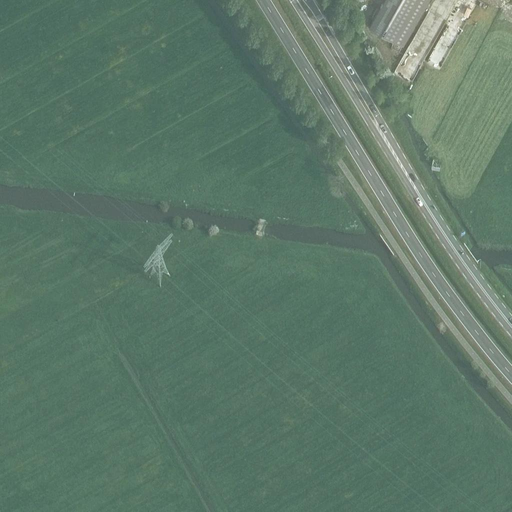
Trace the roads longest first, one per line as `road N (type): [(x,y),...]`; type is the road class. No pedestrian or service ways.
road 1 (primary): [(511,324),(393,157)]
road 2 (primary): [(291,0),(393,157)]
road 3 (primary): [(393,157),(308,0)]
